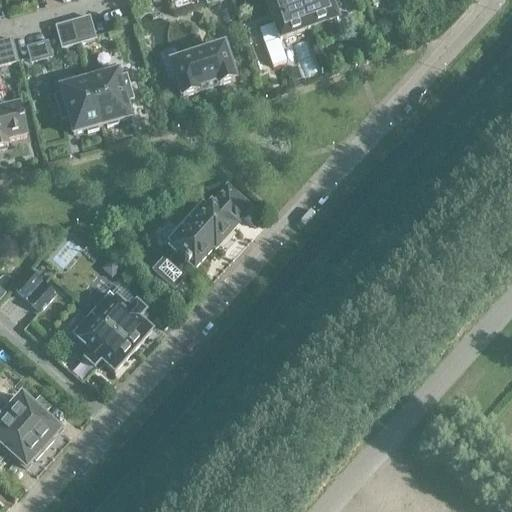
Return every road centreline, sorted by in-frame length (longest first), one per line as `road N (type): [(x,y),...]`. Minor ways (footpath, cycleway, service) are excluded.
road 1 (residential): [(111,421),(489,0)]
road 2 (residential): [(0,327),(111,421)]
road 3 (residential): [(0,35),(123,0)]
road 4 (residential): [(30,511),(111,421)]
